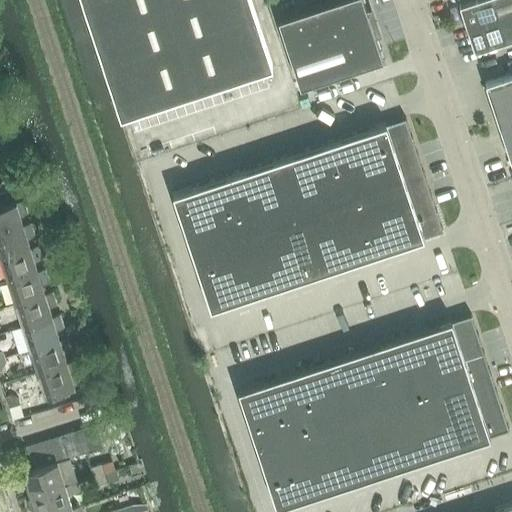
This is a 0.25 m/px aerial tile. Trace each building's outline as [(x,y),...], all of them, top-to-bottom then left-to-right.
[(251,0),(82,0),(121,116),(273,66),(251,0)] [(300,85),(384,58),(364,0),(329,0),(278,17),(300,85)] [(475,51),(508,40),(511,38),(511,0),(472,0),(460,4),(475,51)] [(511,73),(485,82),(499,124),(511,163),(511,73)] [(443,229),(406,117),(387,123),(386,122),(172,192),(211,308),(425,237),(424,236),(443,229)] [(0,232),(24,224),(23,223),(20,214),(29,211),(24,198),(0,205),(0,232)] [(36,234),(32,221),(23,223),(24,224),(0,232),(0,253),(1,257),(31,247),(31,246),(28,237),(36,234)] [(39,244),(31,246),(31,247),(1,257),(8,280),(38,270),(38,269),(35,259),(43,257),(39,244)] [(46,267),(38,269),(38,270),(8,280),(16,303),(46,293),(45,292),(42,282),(50,280),(46,267)] [(54,289),(45,292),(46,293),(16,303),(23,325),(53,316),(53,315),(49,305),(58,302),(54,289)] [(23,325),(30,348),(60,339),(60,338),(57,328),(65,325),(61,312),(53,315),(53,316),(23,325)] [(452,320),(452,319),(427,327),(402,335),(377,343),(352,351),(327,360),(302,368),(278,376),(238,389),(257,448),(277,507),(316,494),(341,486),(366,477),(391,469),(416,461),(441,453),(466,445),(491,436),(490,435),(509,429),(490,371),(471,314),(452,320)] [(37,371),(68,362),(67,361),(64,351),(72,348),(68,335),(60,338),(60,339),(30,348),(37,371)] [(80,371),(75,358),(67,361),(68,362),(37,371),(45,395),(75,385),(71,374),(80,371)] [(9,394),(6,395),(9,406),(20,403),(19,399),(9,394)] [(84,426),(92,449),(103,446),(96,423),(84,426)] [(73,430),(80,453),(92,449),(84,426),(73,430)] [(61,434),(69,457),(80,453),(73,430),(61,434)] [(57,461),(58,461),(58,460),(69,457),(61,434),(50,437),(57,461)] [(57,461),(50,437),(39,441),(46,464),(57,461)] [(39,441),(27,445),(34,468),(46,464),(39,441)] [(69,457),(58,460),(58,461),(57,461),(46,464),(34,468),(25,471),(30,485),(27,486),(30,496),(33,495),(77,481),(69,457)] [(93,475),(104,471),(101,463),(90,466),(93,475)] [(0,511),(16,507),(4,465),(0,466),(0,511)] [(104,471),(93,475),(96,484),(107,480),(104,471)] [(33,495),(30,496),(28,500),(31,507),(34,509),(35,511),(58,511),(73,507),(68,494),(80,491),(77,481),(33,495)] [(511,511),(511,501),(478,511),(511,511)] [(132,503),(116,508),(117,511),(134,511),(148,508),(147,503),(132,503)]
